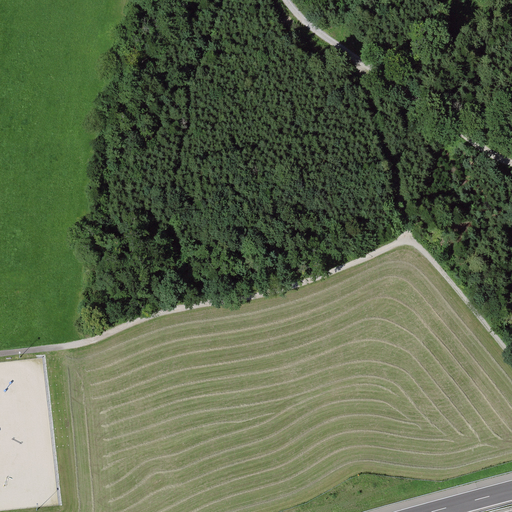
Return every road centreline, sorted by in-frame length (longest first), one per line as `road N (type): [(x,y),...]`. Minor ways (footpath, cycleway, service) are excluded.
road 1 (track): [(0,353),(83,343),(177,309),(292,286),(409,239)]
road 2 (track): [(511,163),(343,51),(284,0)]
road 3 (track): [(409,239),(359,62)]
road 4 (track): [(409,239),(511,355)]
